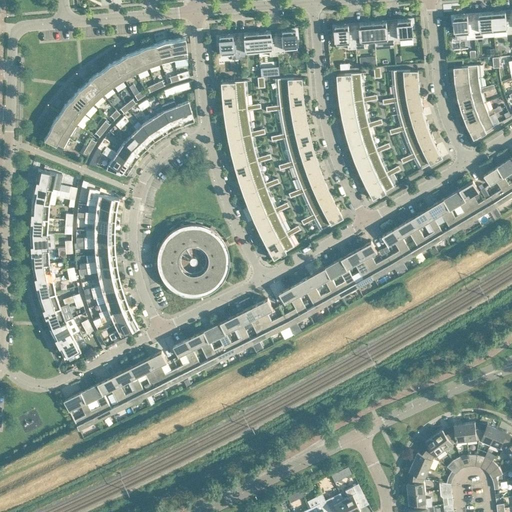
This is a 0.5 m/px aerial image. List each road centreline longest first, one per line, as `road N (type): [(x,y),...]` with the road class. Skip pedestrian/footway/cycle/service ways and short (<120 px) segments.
road 1 (residential): [(7,366),(9,115)]
road 2 (residential): [(158,328),(134,267),(138,192),(162,152),(205,132)]
road 3 (residential): [(366,221),(326,123),(313,0)]
road 4 (tertiary): [(204,511),(359,434)]
road 5 (residential): [(7,366),(19,379),(53,382),(158,328)]
road 6 (tertiary): [(359,434),(511,363)]
road 7 (residential): [(468,158),(436,80),(427,0)]
road 8 (residential): [(256,278),(221,199),(205,132)]
road 9 (residential): [(205,132),(191,5)]
road 10 (residential): [(65,17),(191,5)]
road 11 (residential): [(256,278),(366,221)]
